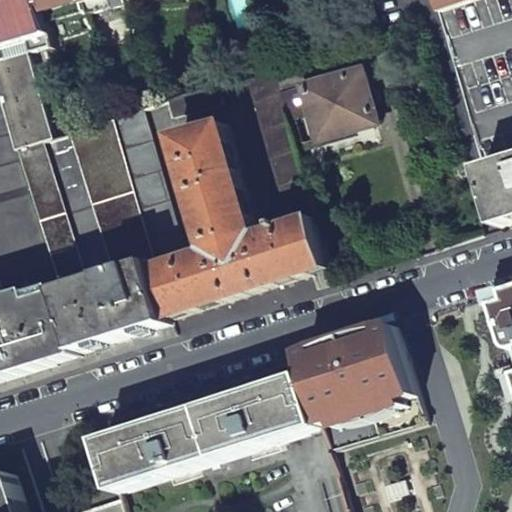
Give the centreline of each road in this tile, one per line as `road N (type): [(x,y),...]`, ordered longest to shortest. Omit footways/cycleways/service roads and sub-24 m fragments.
road 1 (residential): [(0,424),(511,266)]
road 2 (unknown): [(321,325),(250,118),(227,113),(183,129),(171,160),(184,207)]
